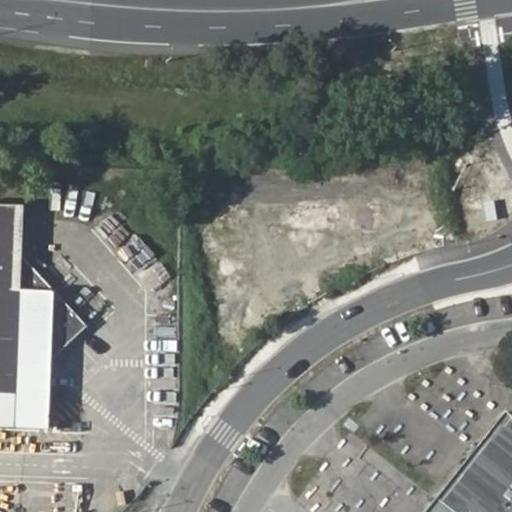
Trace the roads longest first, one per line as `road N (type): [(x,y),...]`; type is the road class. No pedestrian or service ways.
road 1 (unclassified): [(511,261),(402,294),(307,352),(223,436),(183,511)]
road 2 (unknown): [(121,419),(137,371),(139,328),(129,289),(55,247)]
road 3 (motorway): [(0,14),(101,26),(159,5)]
road 4 (unknown): [(121,419),(71,451),(0,464)]
road 5 (secondary): [(159,5),(282,8)]
road 6 (secondary): [(282,8),(404,0)]
